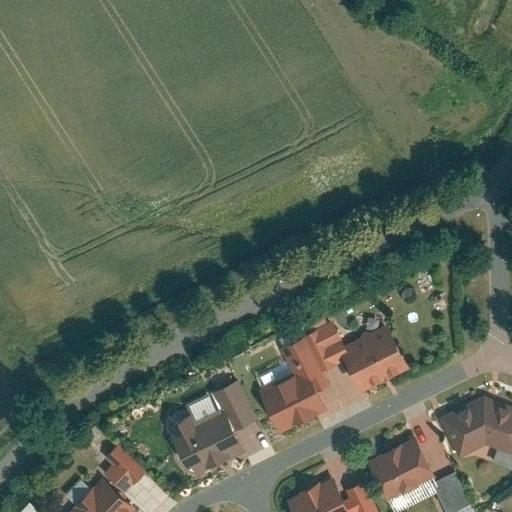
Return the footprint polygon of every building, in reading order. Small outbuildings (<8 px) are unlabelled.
[(348,355),(365,388),(412,365),(390,322),(349,343),(335,316),(304,332),(322,367),(348,355)] [(258,384),(281,430),(333,405),(315,370),(322,367),(304,332),(282,343),(294,367),(258,384)] [(170,422),(196,475),(251,448),(248,442),(266,433),(239,378),(218,388),(227,408),(194,424),(189,413),(170,422)] [(511,403),(486,394),(443,417),(463,456),(491,440),(511,448),(511,403)] [(414,436),(369,460),(388,496),(433,472),(414,436)] [(64,511),(135,511),(142,506),(124,490),(145,468),(118,443),(106,455),(113,461),(64,511)] [(457,472),(440,480),(454,508),(471,500),(457,472)] [(352,511),(335,476),(289,498),(295,511),(352,511)] [(381,511),(364,478),(346,488),(358,511),(381,511)] [(11,511),(35,511),(23,500),(11,511)]
